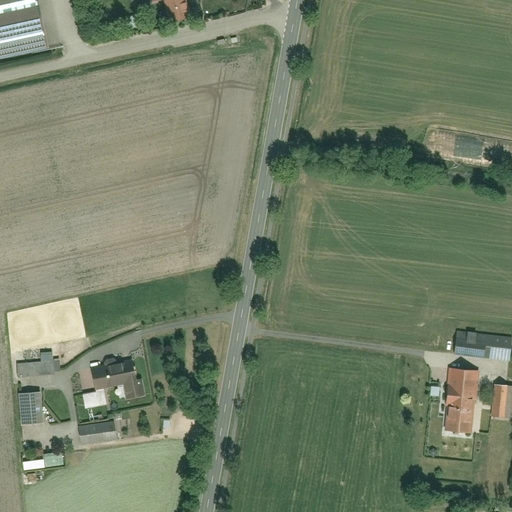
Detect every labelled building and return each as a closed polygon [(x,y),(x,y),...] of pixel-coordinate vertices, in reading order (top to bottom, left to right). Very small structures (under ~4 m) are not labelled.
[(0,0),(0,58),(48,48),(37,0),(0,0)] [(150,0),(152,5),(168,2),(173,23),(194,19),(190,0),(150,0)] [(128,18),(131,32),(142,29),(138,15),(128,18)] [(511,337),(458,331),(456,355),(510,361),(511,340),(511,337)] [(127,401),(145,397),(136,358),(93,368),(98,390),(124,384),(127,401)] [(17,364),(19,378),(57,374),(56,361),(17,364)] [(450,369),(446,435),(475,437),(479,371),(450,369)] [(511,389),(494,388),(491,420),(511,421),(511,389)] [(43,392),(19,394),(22,427),(46,424),(43,392)] [(81,396),(83,410),(106,406),(104,392),(81,396)] [(78,425),(80,445),(118,440),(116,420),(78,425)] [(24,461),(25,470),(45,467),(44,458),(24,461)]
